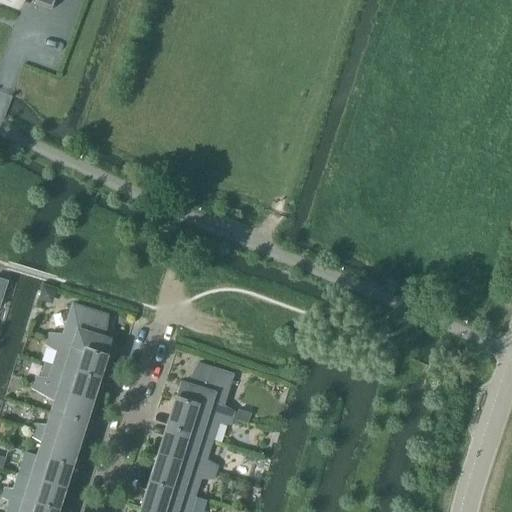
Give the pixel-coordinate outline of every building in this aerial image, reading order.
[(0,0),(0,2),(17,9),(20,0),(32,0),(31,4),(50,11),(54,0),(0,0)] [(37,301),(50,305),(54,292),(41,287),(37,301)] [(48,335),(46,340),(105,359),(110,342),(103,340),(106,316),(71,305),(61,336),(48,335)] [(56,352),(52,366),(95,379),(94,383),(96,384),(105,359),(46,340),(45,346),(56,352)] [(176,392),(174,400),(232,419),(233,413),(222,407),(232,376),(197,364),(186,386),(179,384),(176,392)] [(34,378),(33,384),(91,402),(96,384),(94,383),(95,379),(52,366),(48,380),(34,378)] [(53,402),(50,413),(81,423),(80,427),(83,428),(85,420),(87,414),(91,402),(33,384),(31,389),(53,402)] [(174,400),(165,428),(211,442),(216,424),(230,425),(232,419),(174,400)] [(32,425),(31,431),(77,446),(83,428),(80,427),(81,423),(50,413),(46,427),(32,425)] [(165,428),(156,455),(214,474),(216,467),(205,461),(211,442),(165,428)] [(41,443),(36,457),(67,467),(66,471),(69,471),(77,446),(31,431),(29,436),(41,443)] [(19,469),(17,474),(63,489),(69,471),(66,471),(67,467),(36,457),(24,453),(19,469)] [(156,455),(148,483),(193,497),(199,479),(212,480),(214,474),(156,455)] [(4,490),(3,494),(54,510),(53,511),(56,511),(63,489),(17,474),(15,480),(11,492),(4,490)] [(148,483),(139,510),(144,511),(188,511),(193,497),(148,483)] [(5,511),(53,511),(54,510),(3,494),(1,498),(9,500),(5,511)]
